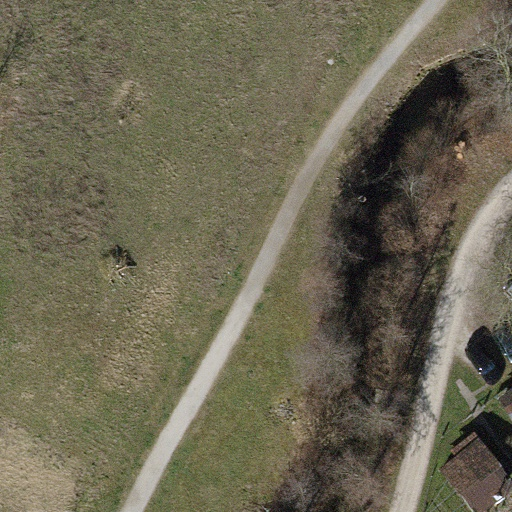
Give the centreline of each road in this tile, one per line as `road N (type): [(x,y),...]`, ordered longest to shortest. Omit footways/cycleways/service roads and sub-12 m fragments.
road 1 (track): [(449,0),(324,149),(240,321),(128,511)]
road 2 (track): [(511,205),(456,308),(407,511)]
